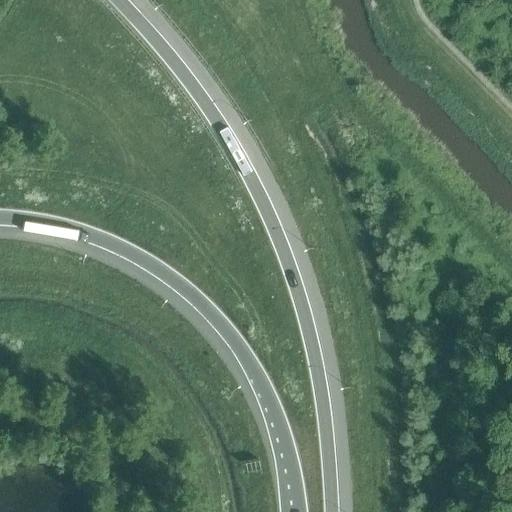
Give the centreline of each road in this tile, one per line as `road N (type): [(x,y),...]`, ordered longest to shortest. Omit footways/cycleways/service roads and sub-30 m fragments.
road 1 (motorway): [(331,511),(321,387),(302,300),(273,224),(235,145),(169,50),(117,0)]
road 2 (motorway): [(0,222),(95,242),(198,302),(258,375),(278,418),(300,511)]
